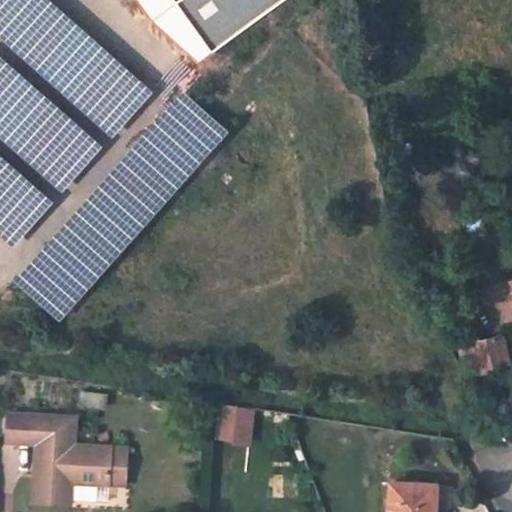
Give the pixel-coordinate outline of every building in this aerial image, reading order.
[(45,0),(0,0),(0,42),(108,138),(148,91),(45,0)] [(196,62),(208,52),(170,0),(131,0),(148,22),(196,62)] [(170,0),(208,52),(277,0),(170,0)] [(480,0),(469,0),(456,1),(462,60),(487,58),(480,0)] [(0,59),(0,142),(57,192),(98,145),(0,59)] [(176,89),(5,279),(54,322),(225,132),(176,89)] [(0,159),(0,241),(8,249),(49,202),(0,159)] [(476,320),(464,322),(456,323),(457,332),(446,334),(452,343),(454,347),(465,346),(469,363),(502,355),(496,324),(477,326),(476,320)] [(253,443),(259,407),(228,402),(222,438),(253,443)] [(10,411),(9,440),(39,441),(39,443),(36,502),(72,504),(73,483),(74,483),(108,485),(111,447),(76,445),(77,414),(40,412),(10,411)] [(435,485),(394,483),(392,511),(437,511),(438,502),(434,502),(435,485)]
